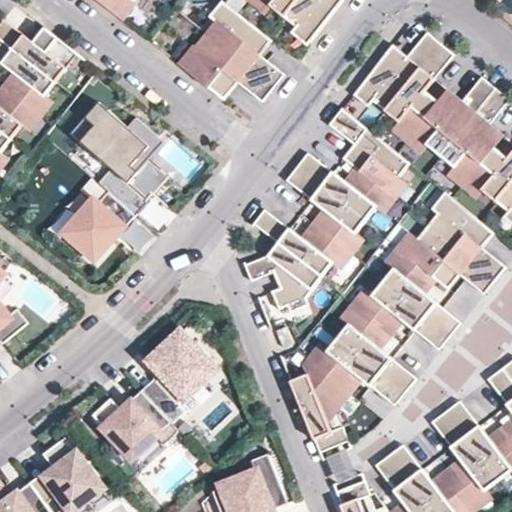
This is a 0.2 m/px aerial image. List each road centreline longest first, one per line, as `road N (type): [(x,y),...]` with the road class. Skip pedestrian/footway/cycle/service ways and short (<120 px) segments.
road 1 (residential): [(195,245),(222,268),(323,511)]
road 2 (residential): [(45,0),(259,162)]
road 3 (residential): [(195,245),(0,427)]
road 4 (residential): [(388,0),(259,162)]
